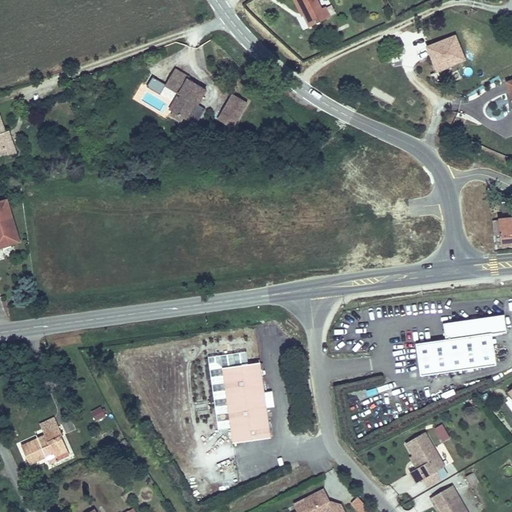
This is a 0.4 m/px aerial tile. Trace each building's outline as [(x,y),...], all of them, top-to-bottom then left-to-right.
[(313,26),(328,18),(322,7),(318,0),(295,0),(304,16),(307,15),(313,26)] [(322,7),(328,18),(332,15),(326,5),(322,7)] [(385,19),(391,16),(388,11),(383,13),(385,19)] [(466,60),(456,34),(427,46),(437,71),(466,60)] [(177,68),(170,81),(181,87),(178,91),(182,94),(172,111),(187,120),(197,102),(200,103),(208,90),(191,80),(193,77),(177,68)] [(160,80),(153,76),(144,91),(151,95),(160,80)] [(181,87),(170,81),(167,85),(178,91),(181,87)] [(182,94),(178,91),(168,109),(172,111),(182,94)] [(238,120),(248,102),(234,94),(224,112),(238,120)] [(238,120),(224,112),(220,119),(234,127),(238,120)] [(0,114),(0,150),(2,150),(5,157),(19,152),(15,143),(12,145),(7,131),(0,115),(0,114)] [(10,130),(7,131),(12,145),(15,143),(10,130)] [(511,214),(510,205),(500,205),(501,214),(511,214)] [(0,256),(17,252),(7,211),(0,213),(0,256)] [(511,241),(511,219),(496,221),(498,243),(511,241)] [(508,332),(505,314),(444,323),(446,339),(416,343),(420,375),(497,364),(493,334),(508,332)] [(219,428),(230,427),(222,364),(247,361),(245,348),(210,353),(219,428)] [(222,364),(230,427),(232,439),(269,434),(266,406),(264,393),(260,359),(247,361),(222,364)] [(264,393),(266,406),(274,405),(272,392),(264,393)] [(95,421),(106,416),(101,406),(90,411),(95,421)] [(441,442),(450,438),(442,423),(434,427),(441,442)] [(23,466),(38,461),(49,455),(51,459),(66,452),(59,439),(62,438),(57,426),(38,434),(40,439),(16,448),(23,466)] [(425,432),(405,442),(413,458),(417,467),(413,469),(407,472),(412,482),(427,475),(438,469),(442,467),(425,432)] [(49,455),(38,461),(42,470),(69,459),(66,452),(51,459),(49,455)] [(417,467),(413,458),(408,460),(413,469),(417,467)] [(234,465),(217,468),(219,482),(237,479),(234,465)] [(443,478),(438,469),(427,475),(431,484),(443,478)] [(464,493),(458,482),(450,486),(456,497),(464,493)] [(465,511),(456,497),(450,486),(428,498),(436,511),(465,511)] [(295,510),(295,511),(343,511),(339,504),(332,506),(324,504),(318,490),(291,503),(295,510)] [(358,511),(370,511),(357,495),(349,502),(358,511)]
